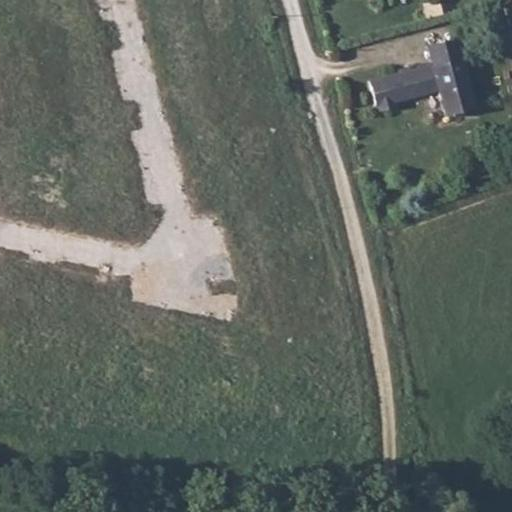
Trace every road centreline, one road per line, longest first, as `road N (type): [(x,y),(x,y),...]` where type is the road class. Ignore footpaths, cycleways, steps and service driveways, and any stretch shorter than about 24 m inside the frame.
road 1 (track): [(387,511),(386,366),(290,0)]
road 2 (residential): [(118,0),(176,229),(177,264),(0,237)]
